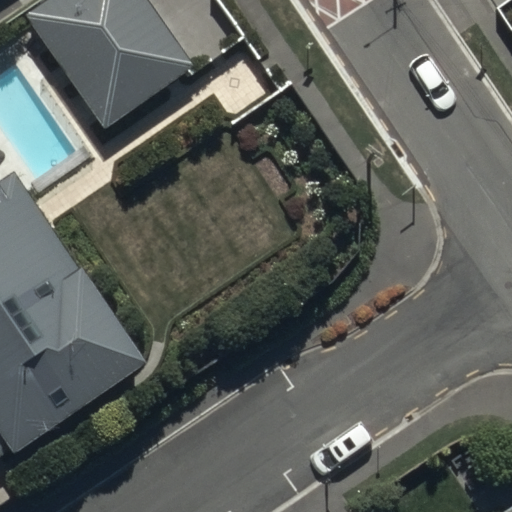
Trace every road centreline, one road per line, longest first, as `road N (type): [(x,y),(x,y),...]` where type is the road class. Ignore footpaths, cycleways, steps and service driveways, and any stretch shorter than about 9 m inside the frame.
road 1 (residential): [(184,511),(511,295)]
road 2 (tertiary): [(511,227),(357,0)]
